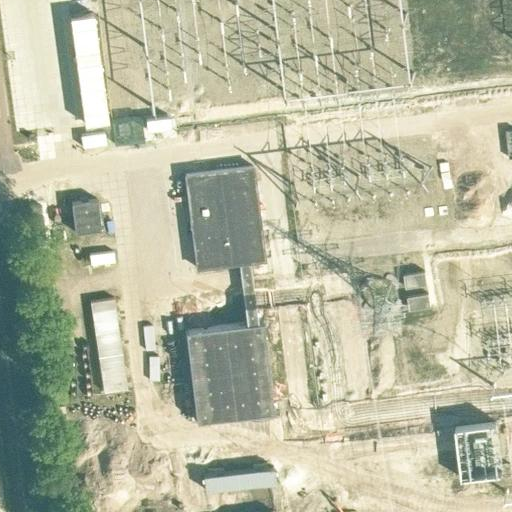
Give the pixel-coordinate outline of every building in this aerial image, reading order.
[(27,0),(3,0),(4,13),(28,12),(27,0)] [(182,332),(194,426),(274,416),(263,322),(258,323),(250,261),(265,259),(253,163),(183,172),(195,268),(238,263),(245,325),(182,332)] [(70,201),(74,231),(100,227),(96,198),(70,201)] [(425,270),(404,273),(406,286),(427,282),(425,270)] [(428,292),(407,295),(409,308),(430,304),(428,292)] [(264,455),(209,462),(210,474),(266,468),(264,455)]
